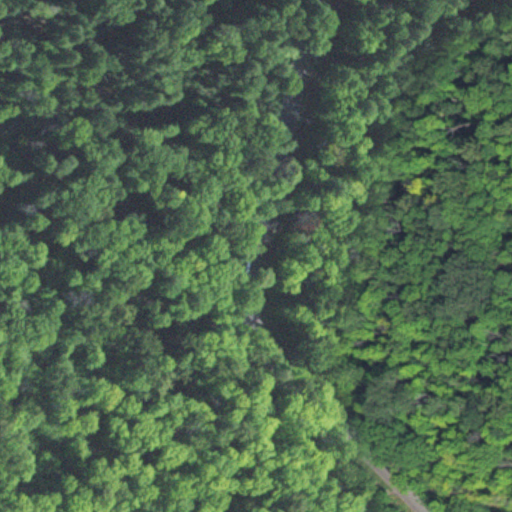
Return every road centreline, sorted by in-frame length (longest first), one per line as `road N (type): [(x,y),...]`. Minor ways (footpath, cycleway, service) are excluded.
road 1 (residential): [(427,511),(262,348),(255,329),(258,267),(327,0)]
road 2 (residential): [(255,329),(93,285),(0,284)]
